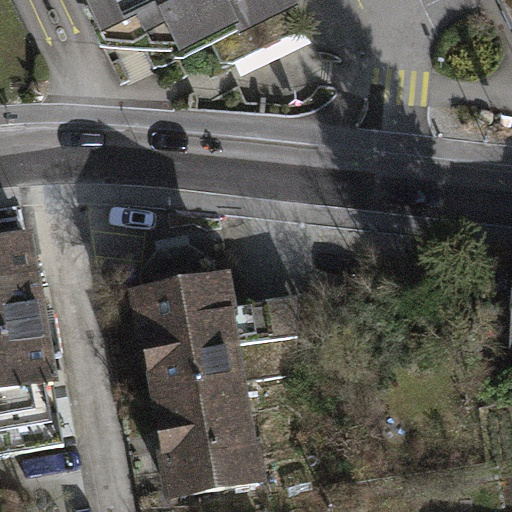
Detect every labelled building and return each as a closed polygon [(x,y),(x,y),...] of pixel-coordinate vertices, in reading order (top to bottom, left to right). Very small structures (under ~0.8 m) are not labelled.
[(83,0),(105,45),(134,47),(147,41),(150,48),(177,50),(181,58),(296,4),(293,0),(83,0)] [(511,0),(499,6),(511,29),(511,0)] [(33,235),(0,240),(0,460),(68,450),(33,235)] [(142,292),(129,295),(166,511),(266,493),(242,350),(299,340),(302,298),(235,309),(230,278),(218,280),(216,264),(190,248),(156,254),(140,276),(142,292)] [(511,260),(484,259),(480,328),(511,329),(511,341),(511,356),(511,260)]
